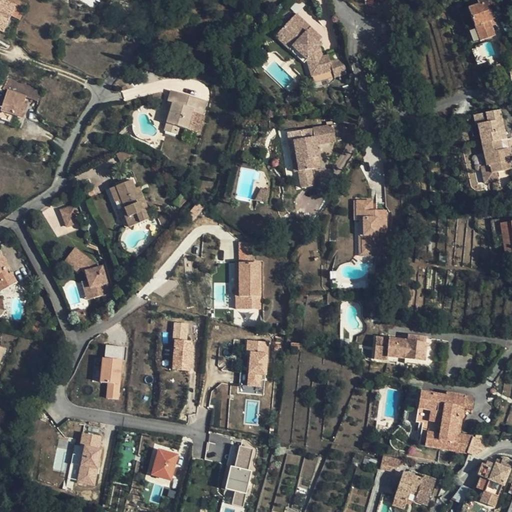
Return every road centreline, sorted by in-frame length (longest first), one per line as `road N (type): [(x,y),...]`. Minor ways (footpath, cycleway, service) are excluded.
road 1 (residential): [(77,343),(60,392),(73,412),(203,436)]
road 2 (residential): [(13,218),(56,186),(74,134),(106,88)]
road 3 (residential): [(13,218),(77,343)]
